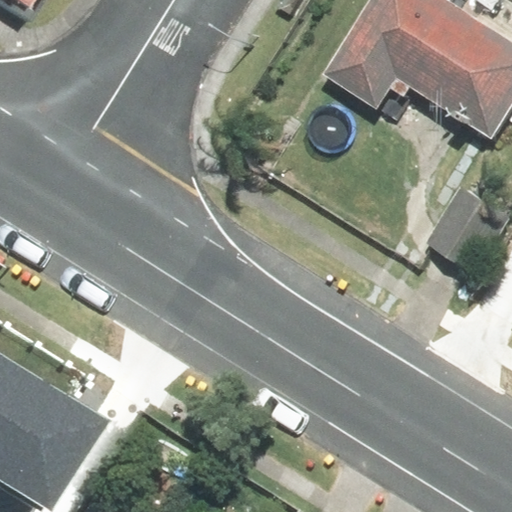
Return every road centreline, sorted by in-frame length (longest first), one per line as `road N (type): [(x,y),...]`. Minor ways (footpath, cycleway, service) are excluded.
road 1 (tertiary): [(511,476),(55,201)]
road 2 (residential): [(181,0),(55,201)]
